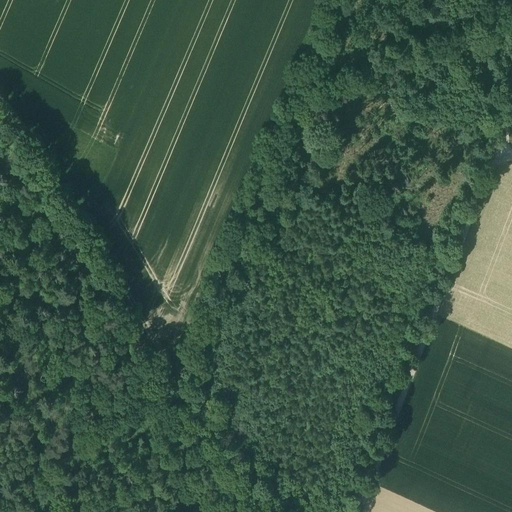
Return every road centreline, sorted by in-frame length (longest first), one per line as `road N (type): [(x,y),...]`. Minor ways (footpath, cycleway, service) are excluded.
road 1 (track): [(0,100),(272,511)]
road 2 (track): [(358,511),(496,149),(511,156)]
road 3 (track): [(173,363),(323,0)]
road 4 (track): [(152,333),(29,511)]
